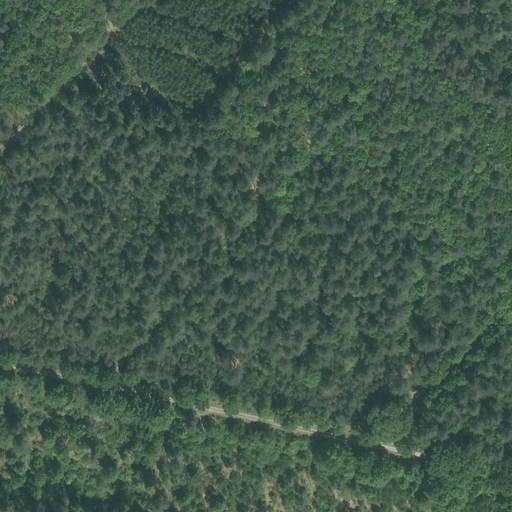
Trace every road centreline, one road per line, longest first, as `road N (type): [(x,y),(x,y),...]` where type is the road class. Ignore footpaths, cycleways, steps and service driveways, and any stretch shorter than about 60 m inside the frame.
road 1 (track): [(384,446),(103,385)]
road 2 (track): [(511,474),(384,446)]
